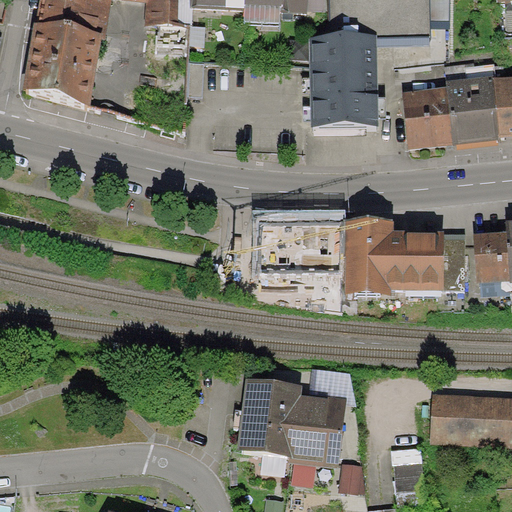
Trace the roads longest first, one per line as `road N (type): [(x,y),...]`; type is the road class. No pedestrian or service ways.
road 1 (secondary): [(511,180),(289,192),(0,132)]
road 2 (residential): [(0,471),(155,458),(191,476),(217,511)]
